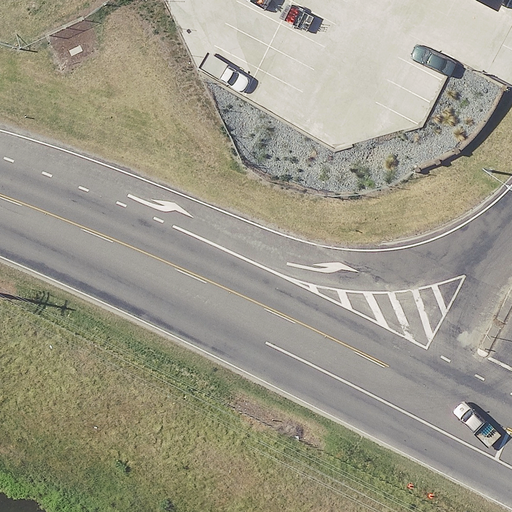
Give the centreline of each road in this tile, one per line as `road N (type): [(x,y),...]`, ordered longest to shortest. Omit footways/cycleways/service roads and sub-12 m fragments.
road 1 (trunk): [(459,410),(133,249),(0,196)]
road 2 (unknown): [(0,129),(194,103)]
road 3 (residential): [(459,410),(511,293)]
